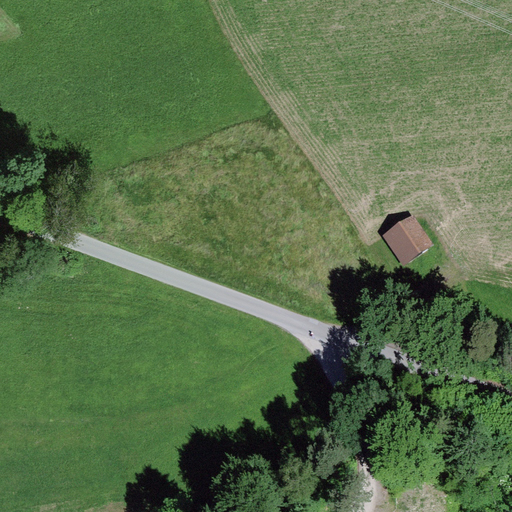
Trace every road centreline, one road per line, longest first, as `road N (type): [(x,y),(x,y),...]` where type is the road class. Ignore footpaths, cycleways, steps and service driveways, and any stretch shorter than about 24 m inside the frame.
road 1 (residential): [(0,216),(402,355),(511,403)]
road 2 (trunk): [(511,143),(0,264)]
road 3 (track): [(381,348),(417,296),(464,270),(430,213)]
road 4 (track): [(381,348),(330,434),(311,511)]
